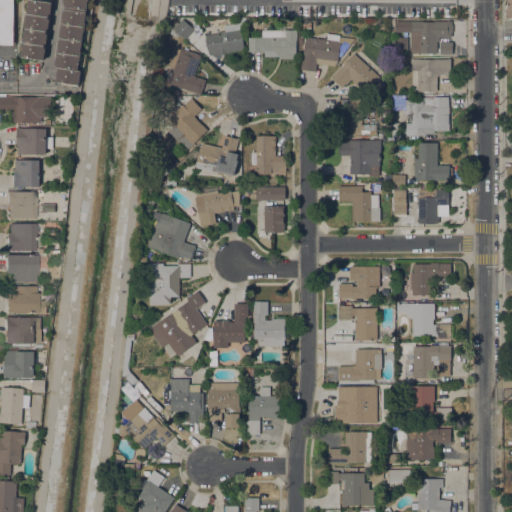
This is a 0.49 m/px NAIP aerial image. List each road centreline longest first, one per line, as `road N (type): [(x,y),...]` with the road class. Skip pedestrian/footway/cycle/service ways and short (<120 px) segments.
road 1 (residential): [(485,511),(486,0)]
road 2 (residential): [(295,511),(310,248),(305,109)]
road 3 (residential): [(484,247),(310,248)]
